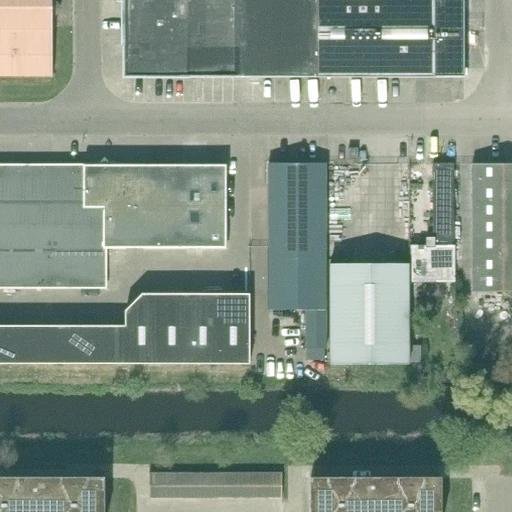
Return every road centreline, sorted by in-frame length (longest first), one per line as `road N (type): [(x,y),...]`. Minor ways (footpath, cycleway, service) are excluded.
road 1 (unclassified): [(87,119),(500,123)]
road 2 (unclassified): [(500,123),(499,0)]
